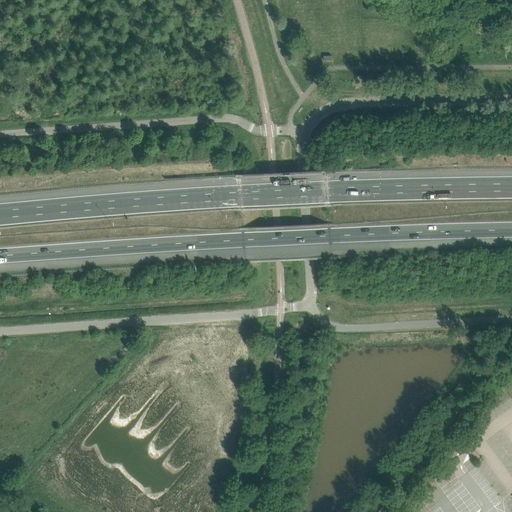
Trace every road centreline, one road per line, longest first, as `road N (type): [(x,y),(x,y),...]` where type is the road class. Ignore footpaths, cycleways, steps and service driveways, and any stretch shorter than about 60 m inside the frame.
road 1 (motorway): [(511,186),(242,195),(0,215)]
road 2 (motorway): [(0,257),(511,230)]
road 3 (unclassified): [(0,331),(312,305)]
road 4 (unclassified): [(0,134),(225,119),(255,131),(305,129)]
road 5 (unclassified): [(305,129),(343,103),(511,100)]
road 6 (unclassified): [(511,319),(343,328),(325,323),(312,305)]
road 7 (unclassified): [(312,305),(305,129)]
